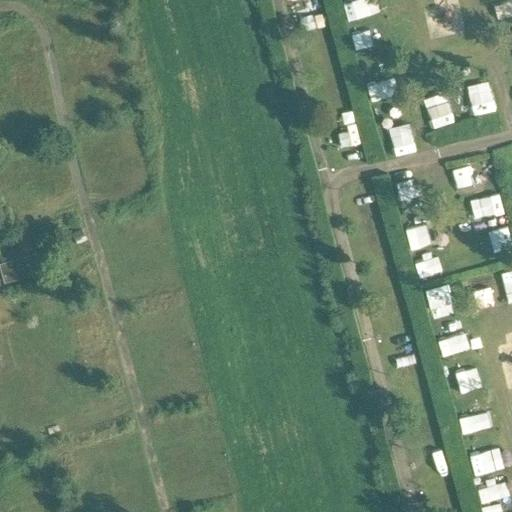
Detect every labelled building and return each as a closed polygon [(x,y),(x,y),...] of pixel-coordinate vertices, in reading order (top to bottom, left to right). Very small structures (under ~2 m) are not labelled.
[(355,52),(384,45),(379,25),(350,32),(355,52)] [(366,88),(371,105),(384,101),(379,84),(366,88)] [(470,92),(475,113),(497,108),(491,87),(470,92)] [(452,101),(429,105),(433,127),(456,122),(452,101)] [(401,119),(382,124),(387,141),(405,136),(401,119)] [(492,159),(470,165),(476,190),(498,185),(492,159)] [(488,221),(503,222),(504,198),(489,197),(488,221)] [(83,229),(72,232),(76,244),(86,241),(83,229)] [(31,241),(0,250),(0,258),(1,263),(0,262),(0,266),(5,282),(42,271),(36,252),(35,253),(31,241)] [(419,272),(437,265),(429,245),(412,252),(419,272)] [(511,264),(501,265),(502,298),(511,297),(511,264)] [(437,339),(441,359),(471,353),(467,333),(437,339)] [(500,449),(469,453),(472,475),(502,472),(500,449)]
